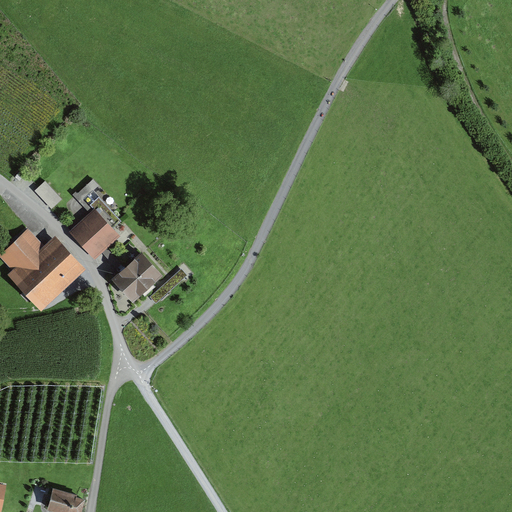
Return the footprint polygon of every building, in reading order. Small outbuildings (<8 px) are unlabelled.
[(45,181),(35,191),(53,209),(63,200),(45,181)] [(94,259),(119,237),(113,230),(121,222),(99,197),(91,205),(96,210),(71,232),(94,259)] [(44,241),(28,224),(0,249),(0,251),(12,265),(6,271),(41,307),(84,267),(52,234),(44,241)] [(162,278),(141,255),(112,281),(133,304),(162,278)] [(181,269),(150,297),(156,304),(187,276),(181,269)] [(66,462),(89,462),(88,409),(94,409),(93,387),(65,388),(65,394),(73,394),(73,403),(76,403),(77,414),(65,414),(66,462)] [(81,511),(85,499),(54,490),(48,510),(56,511),(81,511)]
